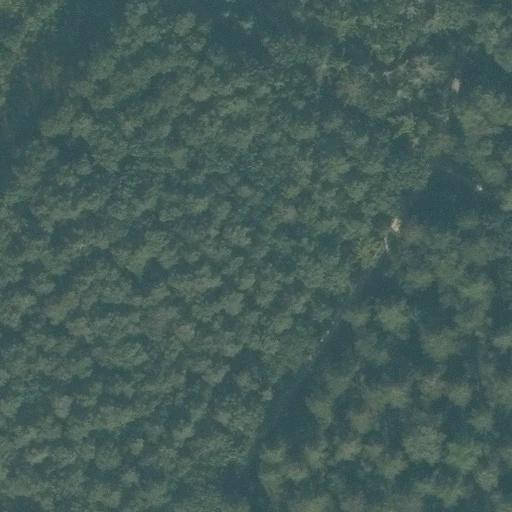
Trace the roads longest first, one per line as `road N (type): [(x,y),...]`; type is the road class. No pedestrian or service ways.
road 1 (track): [(203,511),(432,158)]
road 2 (track): [(149,0),(432,158)]
road 3 (track): [(432,158),(465,0)]
